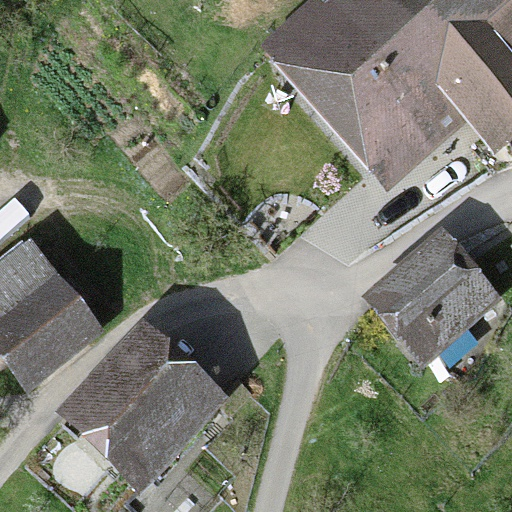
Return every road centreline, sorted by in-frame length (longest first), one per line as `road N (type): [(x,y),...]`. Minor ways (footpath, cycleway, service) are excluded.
road 1 (track): [(307,301),(511,194)]
road 2 (track): [(307,301),(266,511)]
